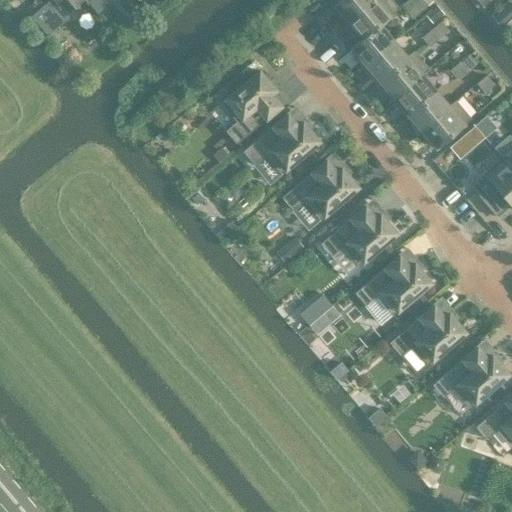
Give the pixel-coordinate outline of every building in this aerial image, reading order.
[(85,0),(87,2),(87,1),(86,0),(49,0),(31,16),(47,35),(67,18),(64,14),(80,0),(85,0)] [(338,0),(334,4),(340,12),(338,13),(346,23),(364,8),(373,0),(338,0)] [(373,0),(364,8),(346,23),(355,33),(356,32),(361,38),(362,38),(399,8),(392,0),(373,0)] [(407,0),(402,4),(407,11),(419,0),(407,0)] [(422,0),(419,0),(407,11),(413,17),(427,5),(422,0)] [(362,38),(351,47),(357,54),(355,55),(364,65),(392,41),(379,25),(399,8),(362,38)] [(435,33),(438,38),(448,30),(441,21),(431,29),(435,33)] [(429,46),(438,38),(435,33),(431,29),(421,37),(429,46)] [(392,41),(364,65),(372,75),(374,74),(379,80),(406,57),(414,51),(413,50),(406,57),(392,41)] [(406,57),(379,80),(385,87),(383,88),(391,98),(428,68),(414,51),(406,57)] [(462,67),(466,71),(476,63),(468,54),(459,62),(462,67)] [(457,79),(466,71),(462,67),(459,62),(449,70),(457,79)] [(428,68),(391,98),(400,108),(402,107),(407,113),(434,90),(421,74),(428,68)] [(236,121),(225,130),(236,143),(280,106),(270,94),(275,90),(259,70),(247,79),(241,72),(230,82),(236,89),(220,103),(221,104),(221,103),(236,121)] [(476,83),(484,92),(494,84),(486,75),(476,83)] [(434,90),(407,113),(413,120),(411,121),(419,132),(456,101),(455,100),(448,106),(434,90)] [(456,101),(419,132),(428,141),(430,140),(436,147),(470,118),(456,101)] [(287,113),(242,151),(253,164),(264,155),(279,172),(280,173),(296,160),(302,167),(313,157),(307,150),(318,141),(302,121),(297,125),(287,113)] [(483,117),(473,125),(484,137),(493,129),(483,117)] [(473,125),(465,132),(475,144),(484,137),(473,125)] [(326,159),(281,197),(292,210),(303,200),(318,218),(317,218),(318,219),(335,205),(341,213),(352,203),(346,196),(357,186),(340,167),(336,171),(326,159)] [(511,169),(505,161),(489,174),(485,169),(468,183),(497,217),(511,204),(511,205),(511,169)] [(365,205),(320,243),(331,256),(342,246),(357,264),(356,264),(357,265),(374,251),(380,259),(391,249),(385,242),(396,233),(379,213),(375,217),(365,205)] [(284,263),(303,247),(295,236),(275,252),(284,263)] [(399,255),(354,292),(365,305),(381,324),(391,315),(408,301),(414,308),(425,299),(419,291),(430,282),(414,262),(409,267),(399,255)] [(433,304),(389,342),(400,355),(411,345),(425,363),(426,364),(442,350),(448,358),(460,348),(453,341),(465,332),(448,312),(443,316),(433,304)] [(476,346),(432,384),(443,397),(458,415),(469,406),(485,392),(491,400),(503,390),(496,383),(508,374),(491,354),(486,358),(476,346)] [(511,394),(475,426),(486,439),(497,429),(511,447),(511,448),(511,394)]
